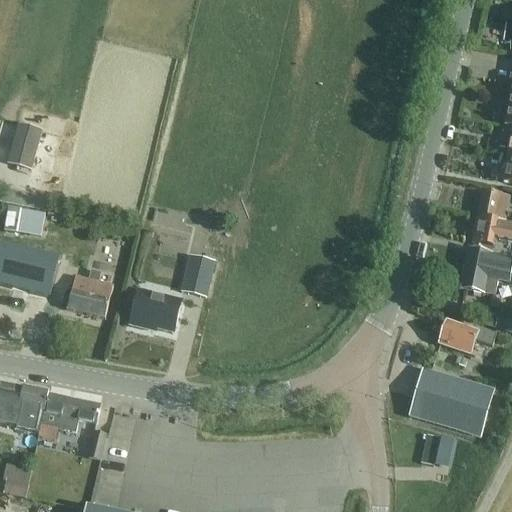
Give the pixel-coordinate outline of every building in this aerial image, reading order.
[(31,172),(42,133),(19,127),(8,165),(31,172)] [(490,152),(505,147),(501,133),(486,138),(490,152)] [(511,157),(508,156),(503,184),(511,185),(511,157)] [(1,204),(49,213),(52,199),(3,190),(1,204)] [(482,193),(477,220),(497,223),(498,221),(506,222),(510,199),(502,197),(502,196),(482,193)] [(89,214),(87,223),(96,225),(99,217),(89,214)] [(497,223),(477,220),(473,246),(493,250),(494,241),(511,243),(511,225),(497,223)] [(1,247),(0,249),(0,288),(49,301),(49,299),(59,261),(1,247)] [(511,261),(470,252),(462,292),(493,299),(498,274),(511,277),(511,271),(511,261)] [(205,298),(214,261),(191,255),(182,292),(205,298)] [(76,279),(68,312),(105,321),(113,288),(76,279)] [(138,294),(130,327),(173,338),(181,305),(138,294)] [(511,333),(511,314),(501,311),(496,328),(511,333)] [(478,330),(476,334),(446,324),(439,347),(474,359),(476,354),(471,353),(474,343),(492,349),(496,336),(478,330)] [(456,360),(454,367),(463,370),(466,363),(456,360)] [(481,438),(494,392),(424,372),(411,419),(481,438)] [(0,426),(13,429),(21,391),(0,386),(0,426)] [(41,425),(47,397),(21,391),(13,429),(13,431),(36,436),(39,425),(41,425)] [(47,397),(41,425),(41,427),(66,433),(73,403),(47,397)] [(73,403),(66,433),(74,435),(77,422),(95,426),(99,408),(73,403)] [(108,438),(94,435),(88,460),(102,463),(108,438)] [(269,436),(203,437),(203,455),(236,455),(236,461),(256,461),(255,451),(269,451),(269,436)] [(428,437),(421,466),(433,468),(440,440),(432,438),(428,437)] [(89,464),(86,475),(96,478),(99,466),(89,464)] [(32,473),(7,467),(3,483),(6,484),(3,496),(25,501),(32,473)]
